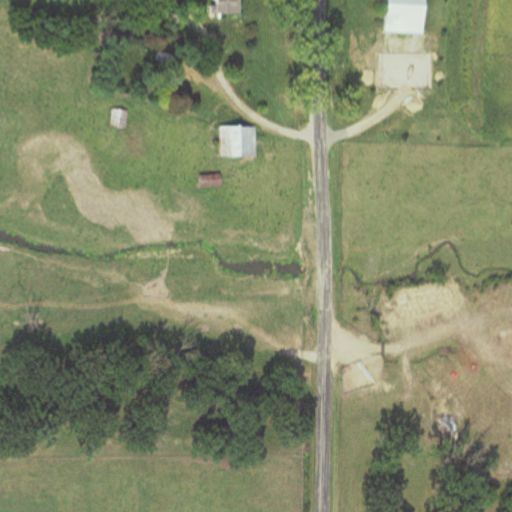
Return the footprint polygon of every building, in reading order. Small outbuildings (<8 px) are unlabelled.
[(243,0),(216,0),(217,14),(243,14),(243,0)] [(428,0),(387,0),(387,33),(428,34),(428,0)] [(178,57),(162,51),(158,61),(175,67),(178,57)] [(404,87),(404,69),(383,69),(383,87),(404,87)] [(129,110),(113,110),(113,129),(129,129),(129,110)] [(223,127),(223,158),(259,158),(259,127),(223,127)]
